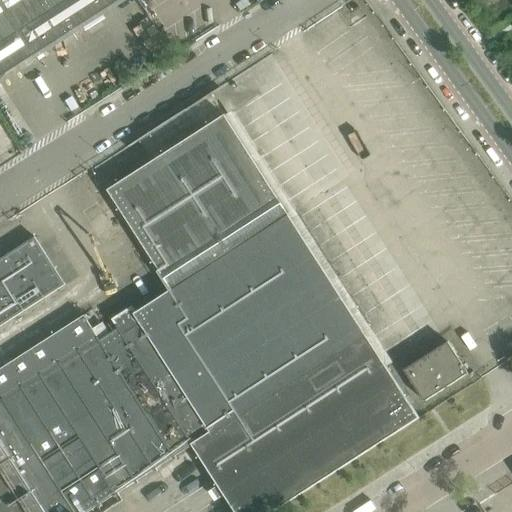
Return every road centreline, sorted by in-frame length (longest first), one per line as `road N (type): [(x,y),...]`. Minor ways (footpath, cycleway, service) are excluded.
road 1 (unknown): [(511,371),(288,13)]
road 2 (unclassified): [(0,198),(309,0)]
road 3 (unknown): [(358,0),(511,206)]
road 4 (unknown): [(53,164),(90,223),(100,280),(0,356)]
road 5 (tertiary): [(396,0),(511,156)]
road 6 (unknown): [(91,139),(64,100),(61,68),(141,5)]
road 7 (unclassified): [(390,511),(511,434)]
road 8 (tertiary): [(511,113),(428,0)]
